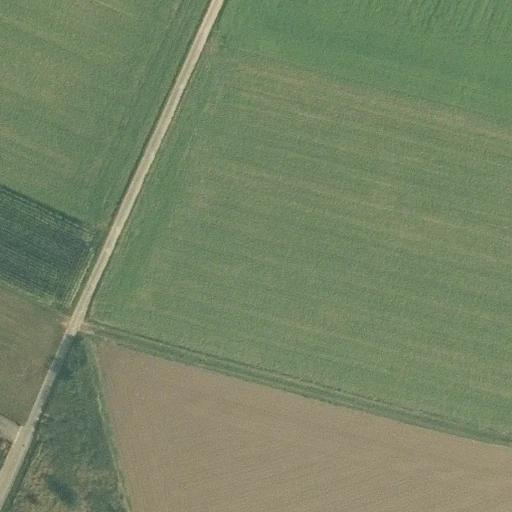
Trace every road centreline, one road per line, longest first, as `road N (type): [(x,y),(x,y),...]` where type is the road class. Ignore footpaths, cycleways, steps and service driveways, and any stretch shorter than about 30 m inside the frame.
road 1 (track): [(0,291),(75,325),(511,437)]
road 2 (track): [(75,325),(219,0)]
road 3 (residential): [(0,490),(75,325)]
